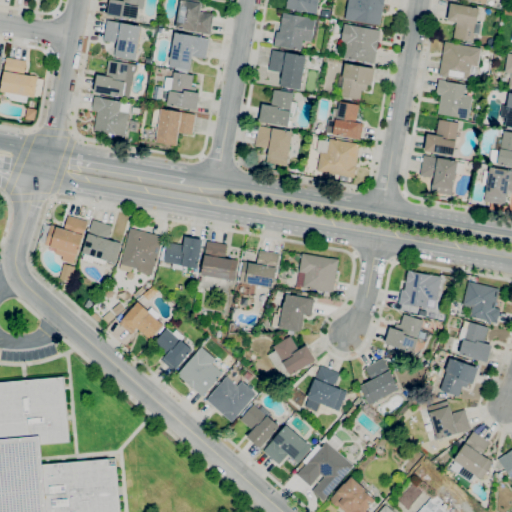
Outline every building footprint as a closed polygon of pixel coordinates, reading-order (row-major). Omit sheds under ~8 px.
[(137,21),(107,15),(109,0),(145,0),(143,9),(139,8),(137,21)] [(210,34),(176,28),(180,0),(201,0),(200,11),(214,14),(210,34)] [(318,0),(317,13),(286,8),(287,0),(318,0)] [(384,0),(380,25),(345,18),(348,0),(384,0)] [(473,41),(454,38),(456,22),(447,21),(450,3),(479,8),(477,23),(481,23),(479,34),(474,33),(473,41)] [(301,50),(273,45),(276,31),(279,32),(283,13),(315,18),(312,42),(302,40),(301,50)] [(135,59),(114,56),(116,48),(117,43),(103,40),(106,20),(141,26),(140,28),(142,28),(137,52),(136,52),(135,59)] [(374,63),(343,57),(346,43),(341,42),(344,24),(379,30),(374,63)] [(188,72),(175,69),(175,67),(169,66),(170,60),(175,32),(209,39),(206,58),(191,55),(190,63),(191,63),(190,69),(188,69),(188,72)] [(469,80),(439,75),(445,41),(481,48),(478,67),(479,67),(477,77),(470,76),(469,80)] [(300,90),(279,86),(282,72),(268,70),(272,49),(306,56),(300,90)] [(511,53),(506,52),(503,72),(509,73),(507,87),(511,87),(511,53)] [(26,102),(13,100),(10,99),(5,95),(5,92),(0,91),(7,57),(27,61),(24,74),(38,76),(34,97),(27,96),(26,102)] [(123,97),(94,92),(97,75),(106,76),(109,60),(128,63),(137,65),(136,72),(134,74),(132,85),(131,86),(129,98),(123,97)] [(360,99),(339,96),(344,63),(375,68),(372,85),(367,85),(367,90),(362,89),(360,99)] [(196,110),(167,104),(169,91),(164,90),(166,76),(173,78),(174,71),(194,75),(192,86),(196,87),(195,92),(200,93),(196,110)] [(468,119),(438,114),(441,94),(436,93),(438,79),(446,81),(466,85),(464,94),(473,96),(468,119)] [(288,127),(259,121),(262,104),(271,105),(274,89),(293,93),(290,111),(291,111),(288,127)] [(511,127),(505,126),(506,118),(500,116),(502,103),(507,104),(509,92),(511,92),(511,127)] [(125,136),(94,131),(97,111),(92,111),(95,96),(103,98),(122,101),(122,102),(130,104),(128,113),(129,113),(125,136)] [(361,140),(333,135),(333,133),(326,132),(328,118),(336,120),(339,101),(359,105),(356,122),(363,123),(361,140)] [(34,121),(25,119),(27,107),(37,109),(34,121)] [(176,146),(155,142),(157,136),(156,136),(158,127),(151,126),(154,108),(161,109),(161,108),(196,114),(192,134),(179,132),(176,146)] [(454,156),(424,151),(427,133),(436,135),(439,119),(459,122),(454,156)] [(287,165),(266,162),(268,149),(255,147),(258,126),(292,131),(287,165)] [(511,166),(497,164),(500,149),(501,149),(504,131),(511,132),(511,166)] [(354,177),(317,170),(320,152),(315,151),(318,139),(329,141),(329,138),(360,144),(354,177)] [(452,195),(431,191),(433,178),(420,175),(423,155),(458,161),(457,162),(464,163),(463,174),(456,172),(452,195)] [(505,204),(484,201),(487,185),(482,184),(484,170),(489,171),(490,167),(511,170),(511,192),(507,191),(505,204)] [(73,264),(61,260),(63,256),(55,254),(57,248),(45,245),(45,243),(41,241),(46,224),(51,225),(51,224),(64,228),(68,215),(88,221),(77,255),(76,254),(73,264)] [(105,264),(93,261),(92,263),(82,260),(84,254),(82,253),(92,219),(112,225),(108,239),(121,243),(115,263),(106,261),(105,264)] [(152,275),(137,272),(138,268),(121,264),(130,228),(162,236),(152,275)] [(182,270),(172,268),(173,263),(164,261),(167,242),(184,245),(185,237),(202,239),(197,268),(183,266),(182,270)] [(234,281),(201,275),(207,241),(228,244),(225,258),(232,260),(232,259),(238,260),(234,281)] [(273,288),(245,283),(246,281),(240,280),(243,261),(249,262),(257,264),(259,250),(279,253),(277,267),(273,288)] [(332,292),(303,287),(306,272),(299,271),(302,252),(338,259),(332,292)] [(426,308),(399,303),(401,289),(404,290),(408,271),(441,277),(437,300),(428,298),(426,308)] [(496,323),(470,316),(472,307),(463,304),(468,281),(499,289),(494,308),(500,309),(496,323)] [(68,291),(62,289),(64,283),(70,285),(68,291)] [(298,331),(279,328),(284,302),(285,303),(286,294),(311,298),(311,299),(314,299),(311,315),(303,314),(300,331),(298,330),(298,331)] [(247,305),(240,304),(241,297),(249,298),(247,305)] [(149,340),(137,328),(133,332),(131,334),(119,323),(122,321),(121,320),(138,301),(148,311),(152,307),(160,315),(157,319),(163,324),(149,340)] [(413,352),(385,343),(390,326),(394,328),(395,323),(400,325),(404,314),(423,320),(417,339),(418,339),(413,352)] [(487,363),(458,354),(463,340),(458,338),(462,326),(467,328),(469,321),(488,328),(483,342),(492,345),(487,363)] [(174,371),(162,360),(164,358),(167,354),(154,343),(167,328),(173,333),(176,329),(185,337),(182,340),(193,350),(176,369),(174,371)] [(284,379),(277,367),(276,368),(268,355),(276,350),(273,346),(280,342),(277,337),(281,334),(284,339),(290,336),(299,350),(306,345),(315,360),(284,379)] [(202,397),(177,374),(202,346),(216,359),(212,363),(223,373),(202,397)] [(369,404),(359,386),(371,380),(365,367),(383,358),(399,389),(374,402),(374,401),(369,404)] [(458,397),(439,390),(446,370),(447,371),(452,358),(479,368),(473,384),(469,382),(467,387),(462,386),(458,397)] [(339,411),(319,403),(317,411),(305,406),(321,366),(340,373),(334,387),(346,391),(339,411)] [(232,422),(206,400),(226,376),(238,386),(242,381),(256,393),(232,422)] [(0,511),(0,382),(63,377),(69,441),(40,444),(42,464),(115,457),(120,511),(0,511)] [(438,439),(427,407),(447,400),(449,406),(448,406),(451,414),(465,410),(471,429),(454,434),(438,439)] [(260,449),(246,436),(252,430),(240,419),(253,404),(267,416),(267,415),(280,427),(260,449)] [(278,464),(263,451),(287,424),(312,447),(298,463),(288,454),(278,464)] [(470,482),(450,468),(455,461),(454,460),(473,432),(490,443),(482,454),(488,459),(493,462),(487,472),(490,473),(485,480),(482,478),(481,479),(475,475),(470,482)] [(323,501),(311,491),(324,477),(321,474),(310,486),(297,474),(326,441),(327,442),(334,434),(344,443),(337,450),(354,466),(323,501)] [(511,479),(498,459),(511,449),(511,479)] [(344,511),(337,505),(336,506),(330,501),(332,500),(330,499),(336,492),(344,483),(345,484),(351,476),(366,490),(365,491),(375,500),(366,511),(367,511),(344,511)] [(378,511),(386,504),(394,511),(419,511),(435,494),(454,511),(453,511),(378,511)]
